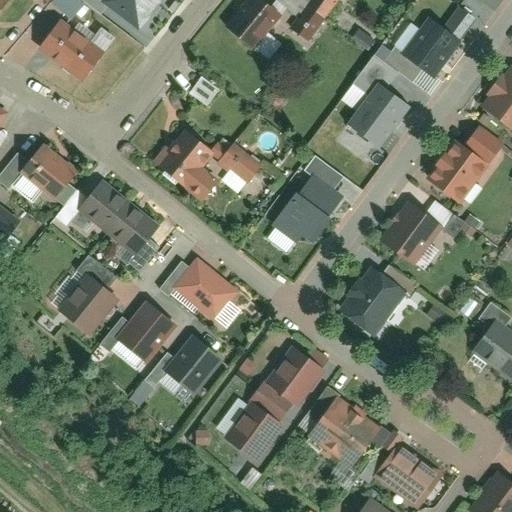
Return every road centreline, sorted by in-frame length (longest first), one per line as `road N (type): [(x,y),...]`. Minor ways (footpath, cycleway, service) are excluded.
road 1 (residential): [(294,299),(511,3)]
road 2 (residential): [(92,132),(294,299)]
road 3 (residential): [(193,0),(92,132)]
road 4 (residential): [(398,383),(294,299)]
road 5 (residential): [(491,435),(483,416),(426,375),(398,383)]
